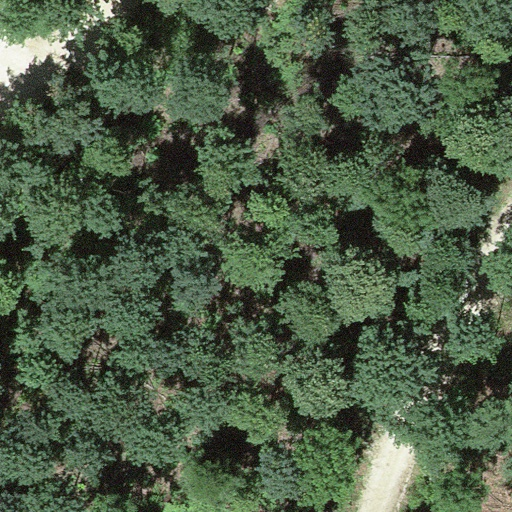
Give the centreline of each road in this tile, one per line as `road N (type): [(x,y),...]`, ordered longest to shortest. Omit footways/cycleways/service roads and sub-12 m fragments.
road 1 (track): [(511,240),(471,295),(372,511)]
road 2 (track): [(112,0),(45,69),(0,74)]
